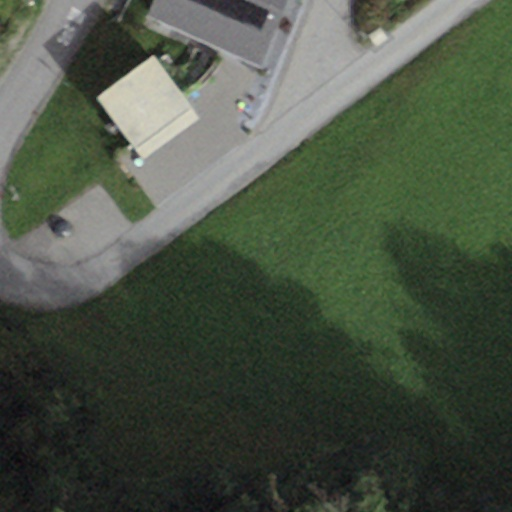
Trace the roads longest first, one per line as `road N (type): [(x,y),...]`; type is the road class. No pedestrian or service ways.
road 1 (residential): [(0,270),(53,289),(85,279),(311,115),(337,0)]
road 2 (unclassified): [(73,0),(0,122)]
